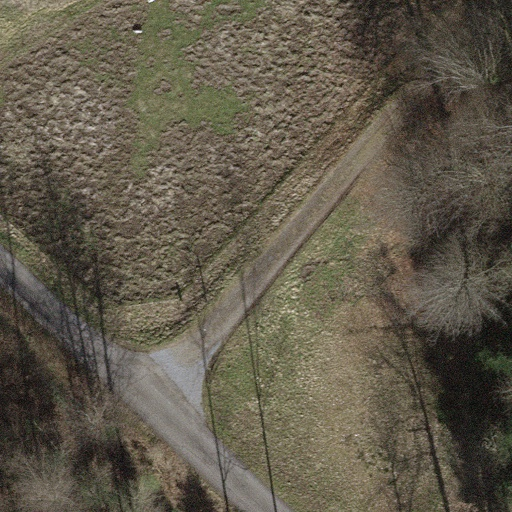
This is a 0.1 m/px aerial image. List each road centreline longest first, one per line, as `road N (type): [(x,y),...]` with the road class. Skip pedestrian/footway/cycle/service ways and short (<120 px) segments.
road 1 (track): [(511,14),(161,394)]
road 2 (unclassified): [(284,511),(161,394),(0,259)]
road 3 (track): [(337,198),(511,195)]
